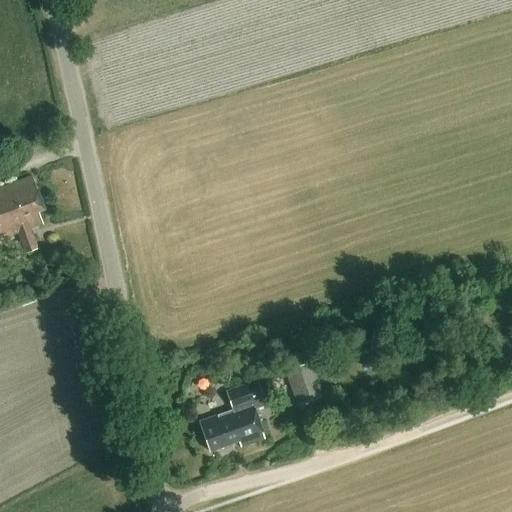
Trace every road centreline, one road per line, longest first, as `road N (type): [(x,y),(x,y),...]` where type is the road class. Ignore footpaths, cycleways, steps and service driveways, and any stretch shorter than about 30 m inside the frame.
road 1 (unclassified): [(164,511),(52,0)]
road 2 (track): [(162,506),(511,393)]
